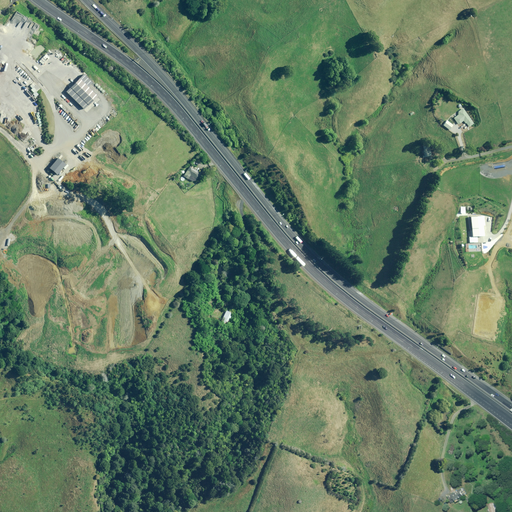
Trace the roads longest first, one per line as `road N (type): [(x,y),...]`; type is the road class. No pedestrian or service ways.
road 1 (motorway): [(509,415),(335,289),(161,90),(40,0)]
road 2 (motorway): [(84,0),(185,101),(314,259),(511,408)]
road 3 (unknown): [(473,241),(492,240),(507,213),(483,174),(488,153)]
